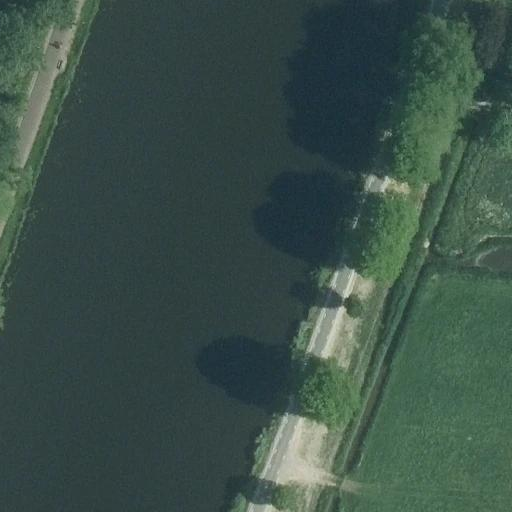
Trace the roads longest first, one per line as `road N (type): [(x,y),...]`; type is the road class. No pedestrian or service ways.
road 1 (unclassified): [(258,511),(438,0)]
road 2 (unclassified): [(0,204),(71,0)]
road 3 (track): [(427,511),(277,466)]
